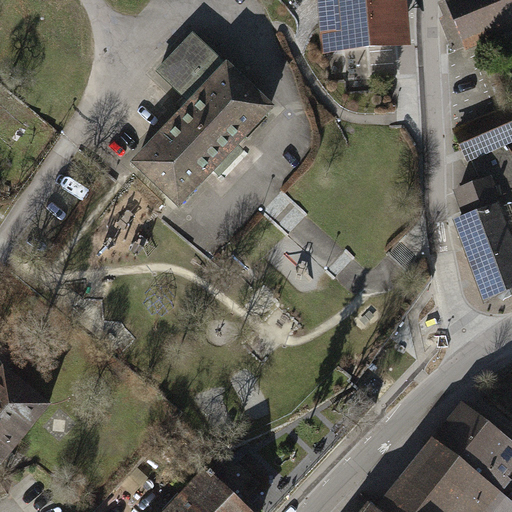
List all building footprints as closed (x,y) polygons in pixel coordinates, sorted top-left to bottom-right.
[(321,0),(325,46),(407,40),(404,0),(321,0)] [(511,25),(511,0),(442,0),(460,45),(511,25)] [(164,74),(195,102),(141,163),(192,208),(283,107),(200,33),(164,74)] [(468,156),(511,142),(511,106),(458,124),(468,156)] [(456,192),(493,292),(511,285),(511,156),(508,151),(474,162),(485,181),(456,192)] [(0,459),(3,463),(56,400),(7,359),(0,367),(0,459)] [(511,484),(511,453),(458,408),(432,440),(377,503),(387,511),(511,511),(511,494),(507,490),(511,484)] [(275,511),(222,461),(173,511),(275,511)] [(387,511),(377,503),(369,511),(387,511)]
